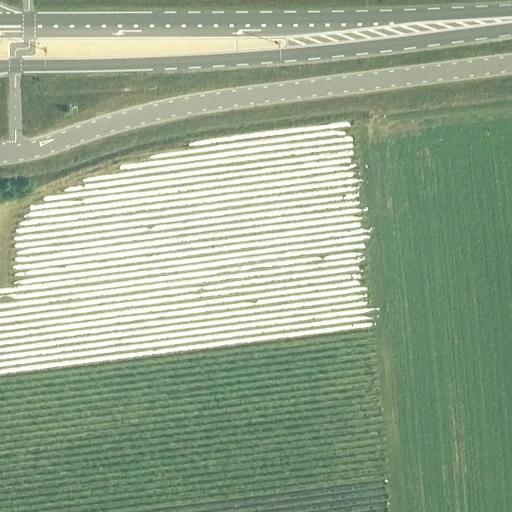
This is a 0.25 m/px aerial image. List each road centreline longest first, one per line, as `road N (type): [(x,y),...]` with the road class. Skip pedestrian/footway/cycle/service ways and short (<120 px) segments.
road 1 (unclassified): [(511,66),(190,106),(0,156)]
road 2 (primary): [(0,66),(207,61),(511,28)]
road 3 (primary): [(511,14),(0,20)]
